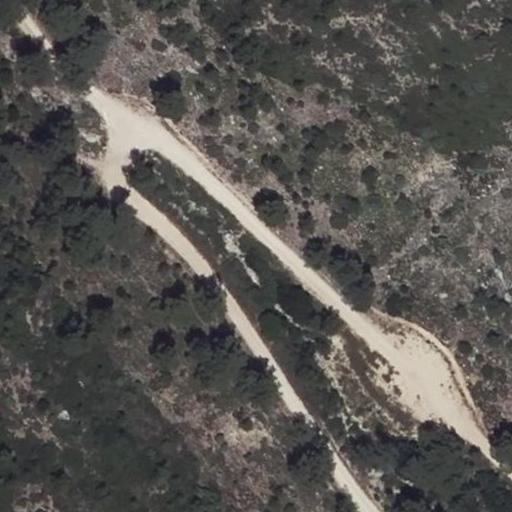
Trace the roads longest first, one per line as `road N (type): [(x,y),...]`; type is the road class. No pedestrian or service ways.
road 1 (track): [(511,468),(162,134),(132,127),(111,172),(208,279),(365,511)]
road 2 (track): [(11,0),(45,53),(132,127)]
